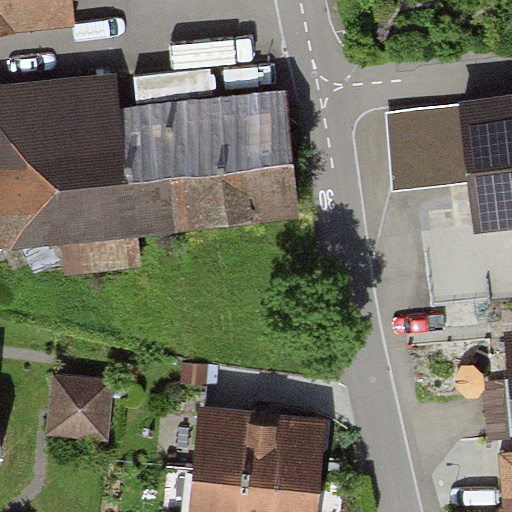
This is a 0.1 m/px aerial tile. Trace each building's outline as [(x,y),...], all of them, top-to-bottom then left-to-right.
[(0,0),(0,19),(66,12),(64,0),(0,0)] [(116,74),(0,86),(0,162),(7,162),(15,229),(64,223),(69,270),(142,262),(137,218),(297,201),(287,105),(121,123),(116,74)] [(511,100),(465,106),(478,219),(511,215),(511,100)] [(109,383),(60,378),(55,428),(105,432),(109,383)] [(312,511),(321,418),(205,408),(195,511),(312,511)] [(511,511),(511,450),(501,452),(506,511),(511,511)]
